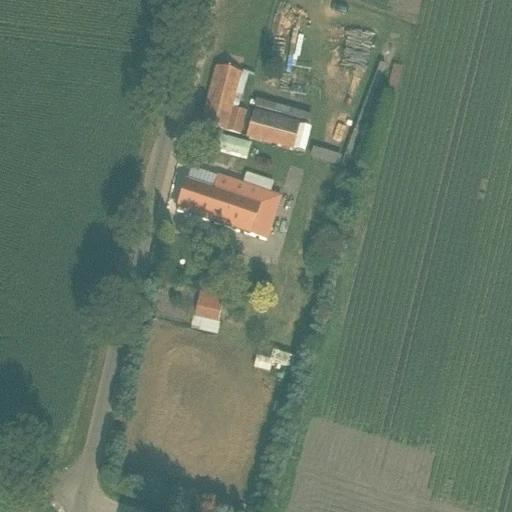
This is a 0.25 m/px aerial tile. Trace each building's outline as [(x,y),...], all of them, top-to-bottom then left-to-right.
[(221,132),(236,73),(217,68),(202,127),(221,132)] [(359,140),(377,95),(365,90),(356,113),(345,109),(340,121),(351,126),(347,136),(359,140)] [(304,154),(312,125),(256,110),(248,139),(304,154)] [(186,183),(176,213),(266,242),(280,199),(219,178),(219,179),(192,170),(188,183),(186,183)] [(223,299),(199,294),(194,319),(217,324),(223,299)] [(274,352),(272,362),(294,367),(296,358),(274,352)]
